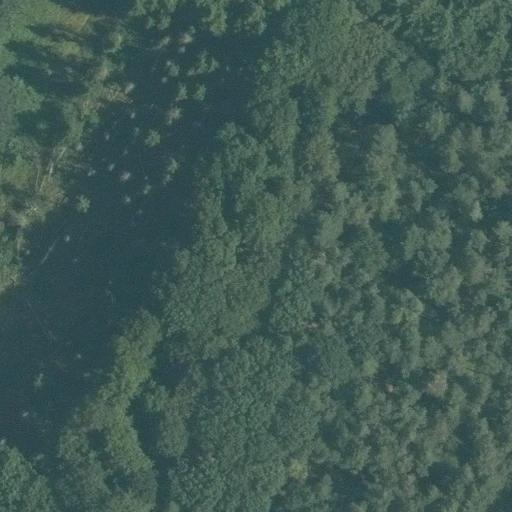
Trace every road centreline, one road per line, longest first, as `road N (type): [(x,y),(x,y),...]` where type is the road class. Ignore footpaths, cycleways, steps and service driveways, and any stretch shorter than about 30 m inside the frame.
road 1 (track): [(78,511),(153,389),(361,0)]
road 2 (track): [(358,4),(511,69)]
